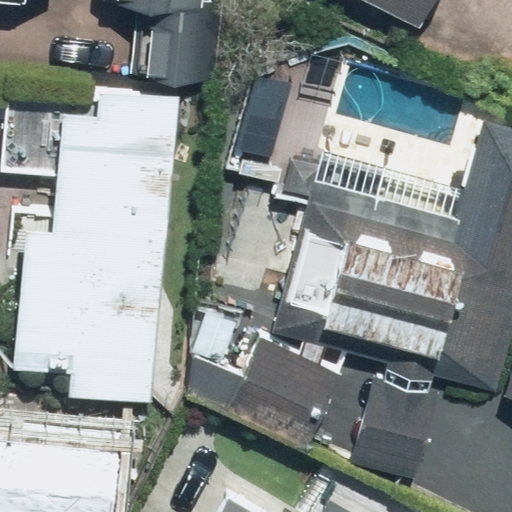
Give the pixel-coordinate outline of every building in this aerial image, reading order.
[(144,0),(139,55),(220,63),(226,0),(144,0)] [(189,70),(112,63),(110,88),(76,85),(64,206),(37,203),(24,347),(80,352),(78,376),(160,383),(189,70)] [(324,164),(279,315),(313,324),(309,338),(270,321),(236,389),(310,425),(338,354),(331,351),(337,329),(395,346),(390,363),(383,361),(359,445),(422,464),(446,379),(437,377),(442,360),(500,377),(511,336),(511,108),(494,103),(462,209),(343,174),(344,170),(324,164)] [(0,511),(117,511),(120,483),(127,484),(131,448),(124,447),(127,418),(6,406),(2,447),(0,446),(0,511)] [(308,511),(238,472),(214,511),(308,511)]
